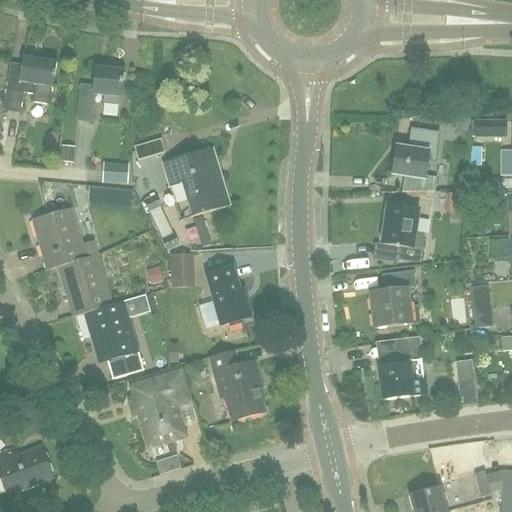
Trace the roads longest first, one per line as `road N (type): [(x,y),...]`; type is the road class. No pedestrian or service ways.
road 1 (tertiary): [(327,450),(297,238),(311,61)]
road 2 (residential): [(126,509),(0,276)]
road 3 (residential): [(126,509),(327,450)]
road 4 (residential): [(327,450),(511,419)]
road 5 (primary): [(511,21),(362,12)]
road 6 (primary): [(256,8),(110,0)]
